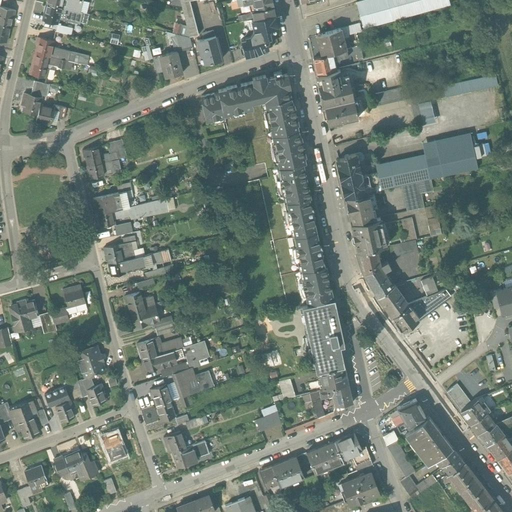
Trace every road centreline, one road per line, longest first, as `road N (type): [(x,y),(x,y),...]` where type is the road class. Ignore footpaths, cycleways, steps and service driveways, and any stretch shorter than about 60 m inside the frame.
road 1 (residential): [(368,313),(343,258),(298,59)]
road 2 (residential): [(298,59),(66,138)]
road 3 (residential): [(161,491),(367,413)]
road 4 (unknown): [(190,93),(204,159),(220,179),(245,179),(268,164),(262,117)]
road 5 (residential): [(511,499),(418,376)]
road 6 (residential): [(95,263),(132,408)]
road 7 (residential): [(30,0),(6,100),(4,146)]
road 8 (residential): [(0,461),(132,408)]
road 9 (residential): [(4,146),(21,285)]
road 10 (residential): [(66,138),(95,263)]
